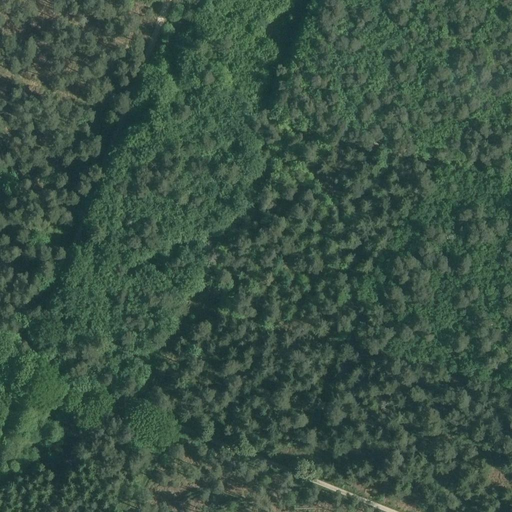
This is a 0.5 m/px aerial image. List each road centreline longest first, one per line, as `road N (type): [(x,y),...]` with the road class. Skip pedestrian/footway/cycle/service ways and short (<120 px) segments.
road 1 (track): [(400,511),(26,369)]
road 2 (track): [(26,369),(172,0)]
